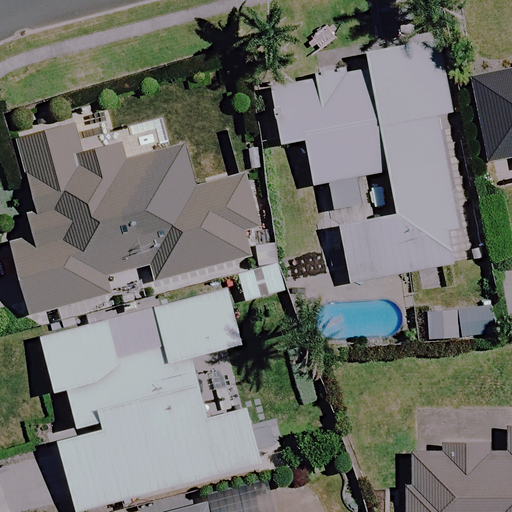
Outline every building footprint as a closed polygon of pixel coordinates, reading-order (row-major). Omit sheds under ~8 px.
[(440,113),(429,49),(367,60),(370,73),(264,91),(273,147),(299,143),(306,187),(381,174),(389,215),(331,225),(342,284),(448,266),(442,230),(450,228),(431,115),(440,113)] [(511,68),(465,78),(482,166),(511,160),(511,68)] [(71,143),(67,128),(9,142),(30,233),(33,249),(6,256),(21,319),(46,314),(48,322),(224,281),(221,268),(255,260),(236,179),(189,190),(180,150),(119,164),(112,133),(71,143)] [(232,277),(240,303),(279,291),(271,265),(232,277)] [(221,289),(146,308),(150,322),(107,333),(104,319),(33,337),(47,395),(61,391),(72,436),(48,442),(66,511),(75,511),(253,467),(235,397),(198,406),(187,360),(236,348),(221,289)] [(505,415),(451,414),(450,456),(403,455),(402,511),(511,511),(511,429),(505,429),(505,415)]
